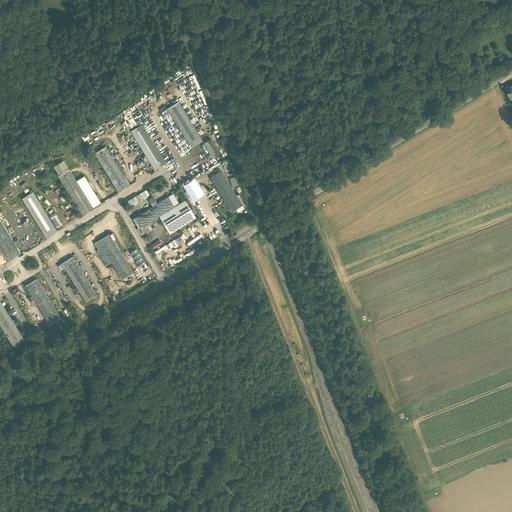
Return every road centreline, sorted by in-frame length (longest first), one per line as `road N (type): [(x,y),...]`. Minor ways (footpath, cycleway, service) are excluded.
road 1 (unclassified): [(431,121),(0,387)]
road 2 (track): [(311,196),(237,17),(0,111)]
road 3 (track): [(309,197),(431,511)]
road 4 (track): [(356,511),(247,233)]
